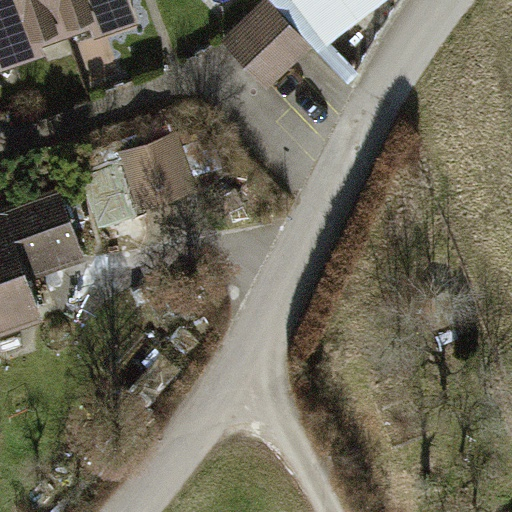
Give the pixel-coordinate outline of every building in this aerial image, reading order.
[(133,0),(0,0),(0,55),(4,69),(141,24),(133,0)] [(267,0),(261,0),(220,31),(267,90),(311,54),(267,0)] [(268,0),(323,66),(403,0),(268,0)] [(171,131),(121,150),(143,209),(195,190),(171,131)] [(65,196),(0,216),(0,331),(47,317),(34,275),(84,260),(65,196)]
